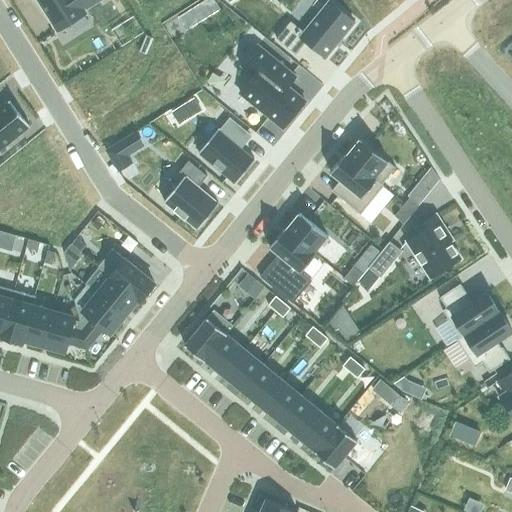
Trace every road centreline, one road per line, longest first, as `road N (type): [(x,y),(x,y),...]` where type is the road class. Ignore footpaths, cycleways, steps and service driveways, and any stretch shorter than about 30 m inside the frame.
road 1 (residential): [(0,14),(104,183),(208,270)]
road 2 (residential): [(208,270),(390,59)]
road 3 (residential): [(390,59),(511,242)]
road 4 (residential): [(131,359),(236,447)]
road 5 (residential): [(236,447),(285,485),(348,511)]
road 6 (residential): [(14,511),(91,407)]
